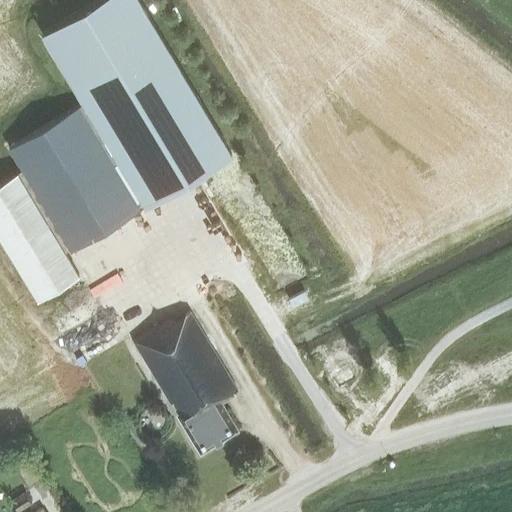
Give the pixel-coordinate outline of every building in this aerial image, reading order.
[(139,0),(94,0),(41,32),(128,177),(119,183),(74,107),(8,146),(69,250),(135,211),(231,153),(139,0)] [(254,285),(295,260),(231,153),(173,188),(224,274),(242,264),(254,285)] [(0,238),(36,299),(78,274),(16,171),(0,180),(0,238)] [(200,451),(237,428),(220,401),(237,391),(189,311),(172,321),(170,319),(132,341),(170,404),(172,403),(178,412),(176,413),(200,451)] [(18,511),(31,503),(25,491),(11,500),(17,511),(18,511)]
